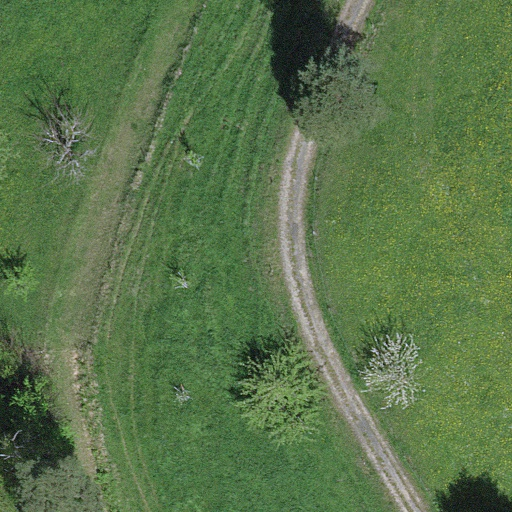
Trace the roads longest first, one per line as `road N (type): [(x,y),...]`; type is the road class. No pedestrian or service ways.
road 1 (track): [(342,0),(313,61),(285,285),(345,408),(410,511)]
road 2 (track): [(180,0),(108,173),(62,336),(61,390),(95,511)]
